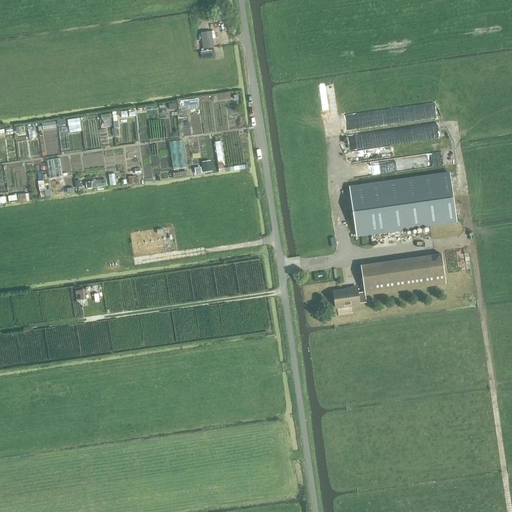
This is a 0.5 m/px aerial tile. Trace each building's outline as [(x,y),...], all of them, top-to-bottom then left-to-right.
[(216,43),(214,31),(212,31),(201,33),(203,49),(214,48),(213,43),(216,43)] [(80,116),(68,117),(70,131),(82,129),(80,116)] [(30,133),(32,155),(62,151),(59,129),(68,127),(67,117),(42,121),(44,135),(46,135),(47,144),(40,145),(38,132),(30,133)] [(348,134),(351,149),(395,140),(392,125),(348,134)] [(61,156),(48,158),(50,177),(63,175),(61,156)] [(449,171),(350,185),(357,234),(456,220),(450,179),(449,171)] [(38,173),(38,184),(47,183),(47,173),(38,173)] [(87,180),(87,187),(107,184),(106,177),(87,180)] [(19,200),(30,199),(29,192),(18,192),(19,200)] [(348,289),(334,291),(336,308),(359,304),(359,303),(367,302),(366,295),(446,284),(441,254),(361,265),(365,291),(358,292),(357,287),(348,288),(348,289)] [(76,289),(76,297),(86,297),(86,289),(76,289)]
